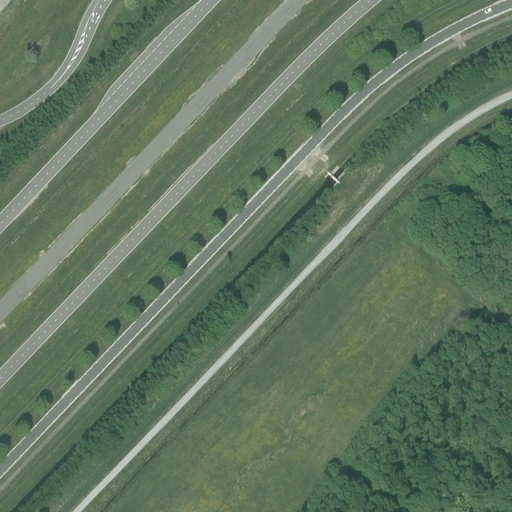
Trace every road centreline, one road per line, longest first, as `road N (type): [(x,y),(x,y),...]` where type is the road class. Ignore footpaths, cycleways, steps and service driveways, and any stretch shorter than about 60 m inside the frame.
road 1 (track): [(511,32),(417,84),(357,135),(0,508)]
road 2 (tertiary): [(0,470),(350,104),(426,44),(511,4)]
